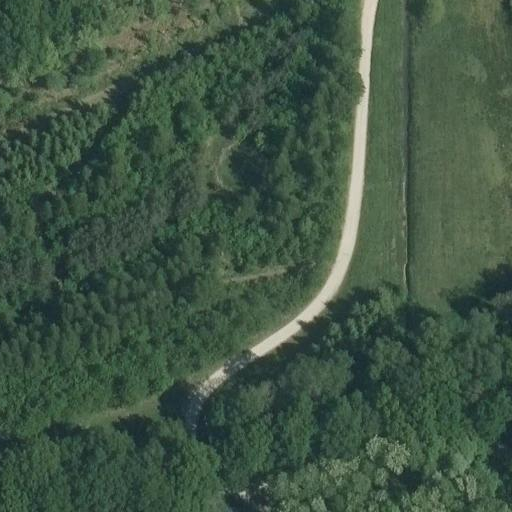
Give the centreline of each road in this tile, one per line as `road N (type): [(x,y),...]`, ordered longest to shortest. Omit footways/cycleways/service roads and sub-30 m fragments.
road 1 (track): [(369,0),(354,204),(340,268),(326,298),(296,328),(209,381),(189,432),(195,455)]
road 2 (track): [(340,268),(115,318),(52,304),(0,336)]
road 3 (track): [(195,455),(213,481),(252,491),(454,433),(511,459)]
road 4 (track): [(195,455),(511,372)]
road 5 (track): [(0,142),(282,0)]
road 6 (track): [(128,79),(85,163),(41,211),(61,303)]
road 7 (track): [(197,398),(0,453)]
road 8 (track): [(1,511),(195,455)]
